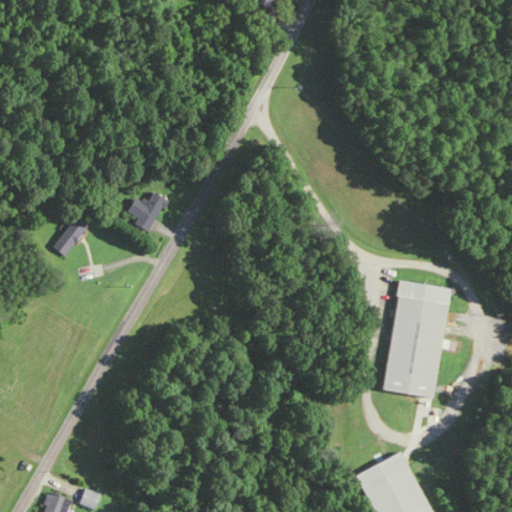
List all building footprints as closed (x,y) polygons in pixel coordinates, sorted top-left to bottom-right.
[(259,0),(258,3),(272,8),(275,0),(259,0)] [(137,196),(129,213),(137,217),(134,224),(153,232),(169,198),(154,191),(149,202),(137,196)] [(70,255),(87,224),(75,217),(58,249),(70,255)] [(435,398),(451,288),(401,280),(384,390),(435,398)] [(101,494),(86,488),(80,503),(95,509),(101,494)]
